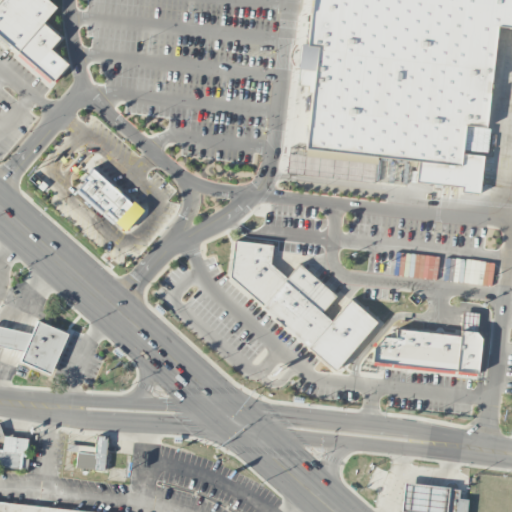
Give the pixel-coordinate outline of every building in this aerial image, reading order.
[(18,51),(0,34),(0,0),(47,0),(56,8),(43,23),(59,38),(49,49),(67,63),(52,82),(18,51)] [(305,149),(317,47),(306,45),(311,0),(511,0),(511,27),(496,26),(485,127),(465,125),(460,166),(305,149)] [(92,169),(131,204),(133,202),(142,210),(124,231),(77,190),(85,181),(83,180),(92,169)] [(286,278),(262,305),(230,277),(234,240),(272,245),(270,264),(286,278)] [(298,265),(334,297),(321,312),(331,321),(307,349),(260,308),(262,305),(286,278),(298,265)] [(333,372),(307,349),(331,321),(349,299),(376,322),(333,372)] [(66,333),(36,322),(30,337),(0,325),(0,346),(22,355),(19,362),(51,374),(66,333)] [(458,336),(395,330),(394,338),(376,336),(373,364),(455,372),(458,336)] [(0,467),(25,470),(29,439),(3,436),(1,450),(0,449),(0,467)] [(75,469),(104,471),(106,437),(95,437),(95,447),(67,445),(66,452),(76,452),(75,469)] [(400,511),(465,511),(467,500),(458,499),(459,489),(403,484),(400,511)] [(0,511),(86,511),(0,502),(0,511)]
